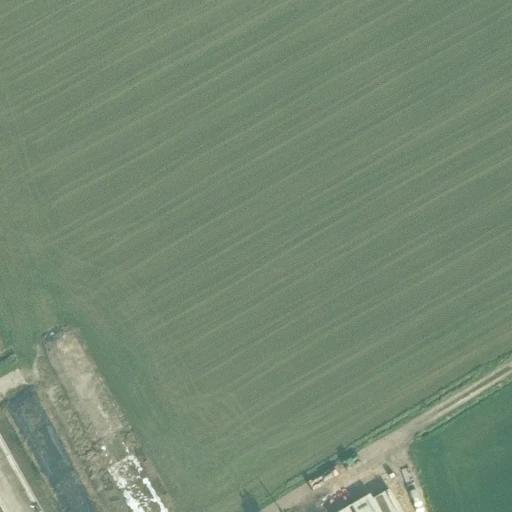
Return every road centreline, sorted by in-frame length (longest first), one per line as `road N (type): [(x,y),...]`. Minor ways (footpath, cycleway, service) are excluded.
road 1 (unclassified): [(259,511),(406,423)]
road 2 (track): [(406,423),(511,359)]
